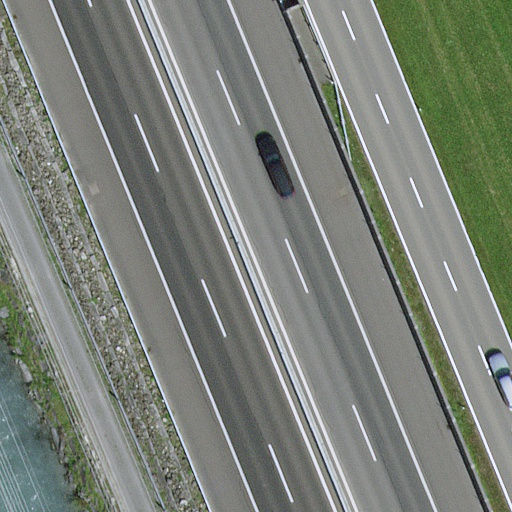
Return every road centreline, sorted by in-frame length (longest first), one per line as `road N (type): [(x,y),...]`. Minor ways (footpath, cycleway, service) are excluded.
road 1 (motorway): [(87,0),(295,511)]
road 2 (motorway): [(395,511),(187,0)]
road 3 (primary): [(336,0),(511,430)]
road 4 (track): [(145,511),(0,169)]
